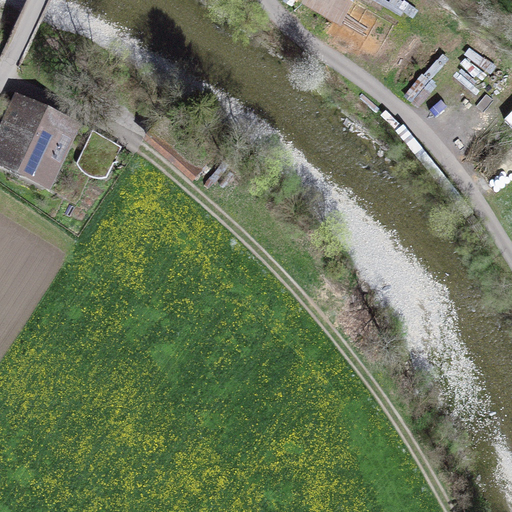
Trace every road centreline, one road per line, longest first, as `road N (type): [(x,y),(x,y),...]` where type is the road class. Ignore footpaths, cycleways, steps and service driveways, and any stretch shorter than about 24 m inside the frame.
road 1 (track): [(447,511),(319,319),(214,209),(136,142),(5,68)]
road 2 (track): [(511,258),(420,127),(261,0)]
